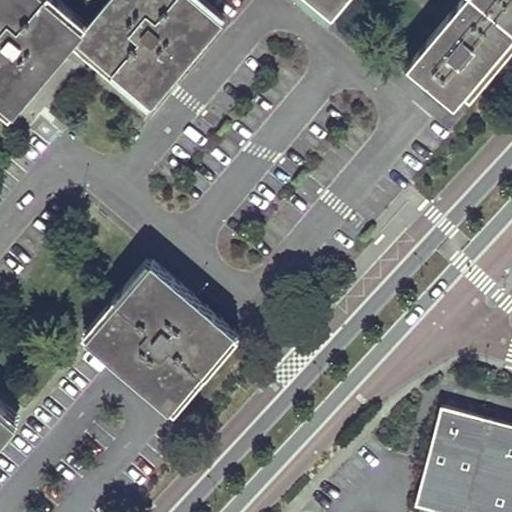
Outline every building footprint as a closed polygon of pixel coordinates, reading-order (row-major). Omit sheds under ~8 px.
[(222,21),(196,0),(107,0),(85,26),(52,0),(0,0),(0,96),(15,109),(75,43),(153,106),(222,21)] [(343,0),(319,0),(333,12),(343,0)] [(511,0),(463,0),(409,64),(456,103),(511,33),(511,0)] [(235,328),(153,261),(89,335),(174,407),(235,328)] [(453,511),(511,511),(511,421),(442,403),(417,503),(453,511)] [(0,437),(15,420),(0,406),(0,437)]
